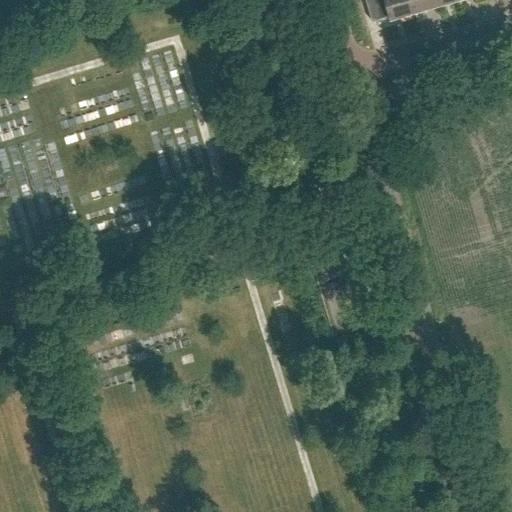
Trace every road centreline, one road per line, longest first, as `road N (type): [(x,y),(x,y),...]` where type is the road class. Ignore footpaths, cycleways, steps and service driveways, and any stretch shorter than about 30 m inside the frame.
road 1 (unclassified): [(480,511),(352,69)]
road 2 (unclassified): [(352,69),(511,24)]
